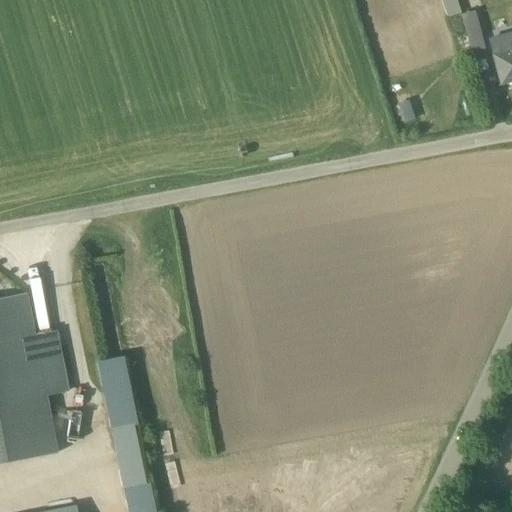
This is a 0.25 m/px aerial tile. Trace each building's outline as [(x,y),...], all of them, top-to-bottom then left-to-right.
[(459,14),(453,0),(439,0),(447,18),(459,14)] [(470,54),(484,50),(473,11),(460,15),(470,54)] [(511,32),(487,39),(499,85),(511,81),(511,32)] [(0,463),(55,453),(45,396),(65,392),(54,331),(32,335),(24,294),(0,298),(0,463)] [(135,423),(122,357),(95,363),(120,490),(144,485),(131,424),(135,423)] [(153,511),(148,485),(147,484),(144,485),(120,490),(125,511),(153,511)]
